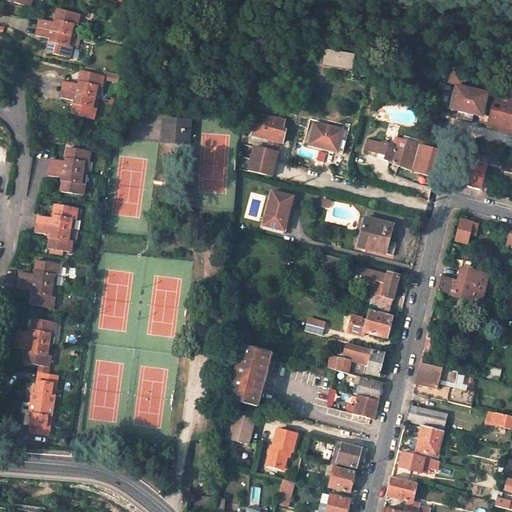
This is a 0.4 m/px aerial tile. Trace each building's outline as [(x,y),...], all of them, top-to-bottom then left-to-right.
[(60,11),(57,24),(45,21),(42,21),(40,29),(72,36),(74,27),(78,28),(81,15),(60,11)] [(72,36),(40,29),(38,37),(53,40),(50,54),(71,59),(73,48),(69,47),(72,36)] [(324,47),(321,61),(350,69),(354,55),(324,47)] [(458,85),(463,81),(465,71),(452,68),(448,83),(458,85)] [(99,87),(104,88),(106,76),(85,72),(82,86),(70,83),(66,83),(65,91),(97,97),(99,87)] [(451,109),(479,115),(485,94),(456,87),(451,109)] [(97,97),(65,91),(63,98),(78,101),(76,115),(98,120),(100,109),(95,108),(97,97)] [(511,97),(494,93),(489,117),(486,128),(486,129),(511,134),(511,97)] [(284,135),(280,133),(283,121),(258,114),(252,135),(269,140),(278,143),(281,144),(284,135)] [(486,128),(489,117),(479,115),(477,125),(486,128)] [(187,123),(165,121),(163,139),(185,141),(187,123)] [(313,123),(309,141),(315,143),(314,146),(343,153),(348,132),(313,123)] [(419,144),(396,137),(393,146),(381,143),(377,157),(389,160),(389,161),(412,170),(432,176),(440,146),(420,140),(419,144)] [(278,143),(269,140),(267,150),(276,152),(278,143)] [(377,157),(381,143),(367,140),(363,153),(377,157)] [(69,162),(57,160),(53,159),(51,168),(84,173),(86,162),(91,163),(93,151),(71,148),(69,162)] [(267,150),(254,148),(249,172),(272,178),(277,153),(276,152),(267,150)] [(473,160),(468,159),(466,165),(471,166),(470,169),(467,167),(465,169),(464,173),(465,176),(468,177),(465,186),(478,190),(486,164),(484,164),(484,157),(477,155),(473,160)] [(502,158),(499,168),(506,170),(509,160),(502,158)] [(87,185),(83,184),(84,173),(51,168),(50,176),(54,177),(66,179),(63,192),(85,196),(87,185)] [(283,230),(291,196),(270,191),(261,225),(283,230)] [(330,200),(323,198),(321,206),(328,208),(330,200)] [(78,220),(80,207),(58,204),(56,218),(40,216),(38,224),(72,230),(74,219),(78,220)] [(372,219),(365,248),(392,254),(396,242),(387,240),(391,224),(372,219)] [(477,224),(461,220),(455,241),(466,244),(469,234),(474,236),(477,224)] [(73,252),(75,241),(70,241),(72,230),(38,224),(37,232),(53,235),(51,248),(73,252)] [(340,259),(318,253),(316,262),(338,267),(340,259)] [(62,263),(40,260),(38,274),(22,272),(20,280),(54,285),(56,274),(60,275),(62,263)] [(463,260),(461,268),(480,273),(481,268),(470,266),(471,263),(463,260)] [(487,275),(480,273),(461,268),(457,281),(441,277),(437,291),(454,296),(480,303),(487,275)] [(368,309),(389,314),(394,293),(398,294),(401,284),(396,282),(398,275),(387,272),(386,275),(363,269),(361,279),(374,282),(370,299),(357,295),(355,306),(368,309)] [(53,296),(54,285),(20,280),(19,288),(35,290),(33,304),(55,308),(57,297),(53,296)] [(389,314),(368,309),(366,319),(351,316),(347,332),(362,336),(363,332),(386,337),(392,315),(389,314)] [(16,339),(50,344),(51,334),(56,334),(58,323),(36,319),(34,333),(18,331),(16,339)] [(306,319),(305,324),(322,328),(323,323),(306,319)] [(305,324),(303,332),(321,336),(322,328),(305,324)] [(423,349),(420,364),(430,366),(436,341),(431,339),(433,332),(428,330),(423,349)] [(29,364),(41,366),(50,367),(52,356),(48,355),(50,344),(16,339),(15,347),(31,349),(29,364)] [(373,348),(346,342),(343,355),(352,356),(364,359),(363,363),(369,365),(367,373),(378,376),(383,354),(372,351),(373,348)] [(241,346),(228,401),(257,408),(271,354),(241,346)] [(348,373),(351,360),(339,358),(336,370),(348,373)] [(441,369),(430,366),(420,364),(416,378),(415,384),(436,389),(437,383),(441,369)] [(49,375),(50,367),(41,366),(39,373),(49,375)] [(450,387),(473,392),(477,377),(441,369),(437,383),(450,387)] [(498,373),(485,369),(482,379),(496,382),(498,373)] [(49,375),(39,373),(36,392),(33,392),(31,402),(54,406),(56,395),(51,394),(53,384),(58,385),(59,377),(49,375)] [(382,381),(358,375),(356,384),(359,385),(356,394),(358,395),(377,400),(382,381)] [(473,392),(450,387),(447,400),(470,406),(473,392)] [(377,400),(358,395),(354,414),(371,418),(373,409),(375,409),(377,400)] [(52,416),(54,406),(31,402),(29,412),(32,413),(29,433),(48,437),(50,427),(45,426),(47,415),(52,416)] [(446,414),(410,405),(406,421),(423,426),(425,426),(426,424),(443,429),(446,414)] [(511,416),(487,410),(485,422),(511,428),(511,416)] [(235,413),(228,440),(248,445),(253,426),(248,425),(250,417),(235,413)] [(425,426),(423,426),(417,451),(434,455),(438,439),(441,440),(443,431),(425,426)] [(292,452),(297,434),(277,429),(272,447),(271,446),(266,464),(284,469),(287,456),(288,451),(291,452),(292,452)] [(368,448),(337,441),(334,453),(339,454),(337,462),(356,467),(358,459),(366,461),(368,448)] [(403,451),(400,466),(421,471),(425,457),(403,451)] [(440,460),(425,457),(421,471),(428,473),(429,467),(438,470),(440,460)] [(355,471),(335,466),(330,486),(350,491),(355,471)] [(390,487),(388,495),(413,501),(418,483),(392,476),(390,487)] [(289,496),(293,482),(281,479),(274,503),(282,505),(285,495),(289,496)] [(209,511),(211,496),(189,495),(187,511),(199,511),(209,511)] [(346,511),(349,500),(331,495),(327,509),(322,508),(320,511),(346,511)] [(221,497),(212,496),(211,511),(220,511),(221,497)] [(511,500),(497,497),(495,505),(511,508),(511,500)] [(430,511),(431,509),(407,503),(406,510),(412,511),(430,511)]
